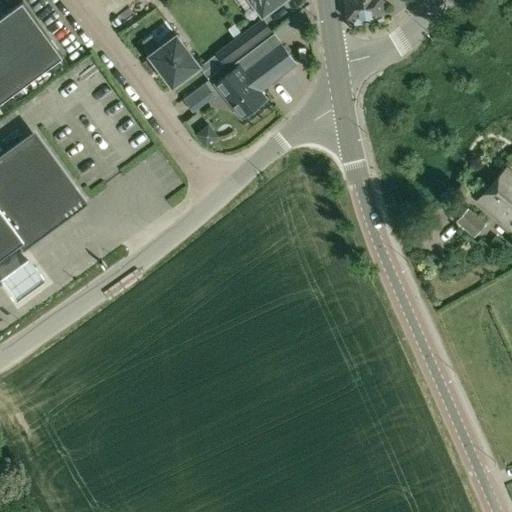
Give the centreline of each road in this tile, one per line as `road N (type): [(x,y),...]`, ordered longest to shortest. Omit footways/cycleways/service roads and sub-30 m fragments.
road 1 (secondary): [(495,511),(362,199),(341,108)]
road 2 (tertiary): [(0,359),(218,198)]
road 3 (unclassified): [(218,198),(69,0)]
road 4 (tertiary): [(218,198),(304,122),(341,108)]
road 5 (residential): [(335,63),(392,46),(440,0)]
